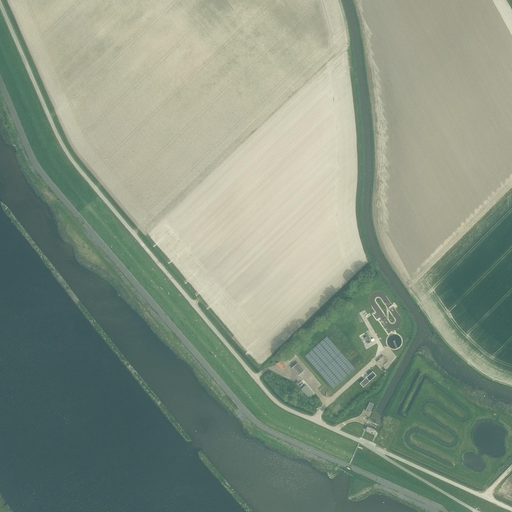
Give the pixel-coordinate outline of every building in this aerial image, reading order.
[(365,336),(371,347),(379,342),(377,339),(372,342),(368,335),(365,336)] [(295,354),(293,352),(283,360),(285,362),(295,354)] [(383,356),(376,362),(381,367),(388,361),(383,356)] [(282,369),(284,367),(285,366),(280,361),(277,364),(282,369)] [(298,376),(304,370),(297,363),(291,368),(298,376)] [(304,386),(300,389),(308,398),(313,393),(306,385),(304,386)] [(369,402),(365,411),(370,413),(374,404),(369,402)] [(367,426),(365,430),(375,435),(377,431),(376,430),(372,428),(369,427),(367,426)]
